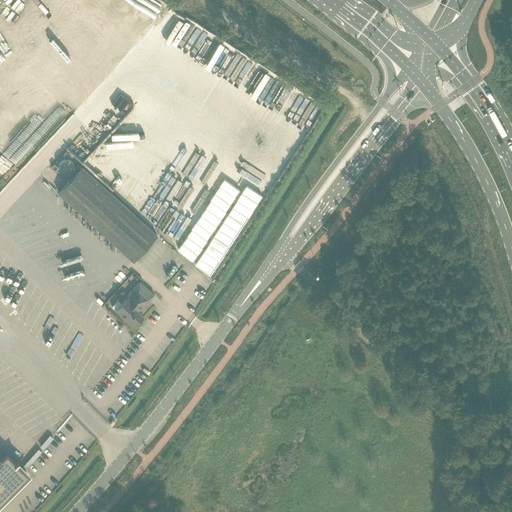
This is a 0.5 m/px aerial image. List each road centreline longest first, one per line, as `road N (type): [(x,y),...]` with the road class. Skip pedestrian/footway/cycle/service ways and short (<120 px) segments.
road 1 (tertiary): [(77,511),(279,254)]
road 2 (residential): [(489,454),(279,254)]
road 3 (tertiary): [(406,65),(299,209),(279,254)]
road 4 (tertiary): [(279,254),(421,81)]
road 5 (primary): [(421,81),(484,174),(511,255)]
road 6 (unknown): [(131,448),(89,418),(0,329)]
road 7 (primary): [(511,156),(442,50)]
